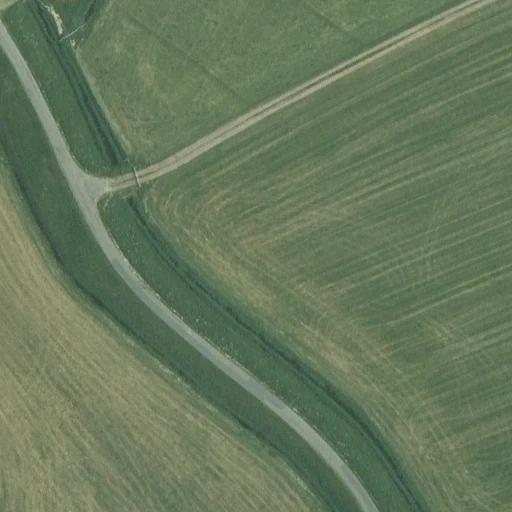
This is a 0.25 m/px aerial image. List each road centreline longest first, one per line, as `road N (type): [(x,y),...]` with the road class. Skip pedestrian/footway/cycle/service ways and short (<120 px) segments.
road 1 (unclassified): [(369,511),(319,446),(126,275),(0,33)]
road 2 (track): [(78,192),(150,174),(486,0)]
